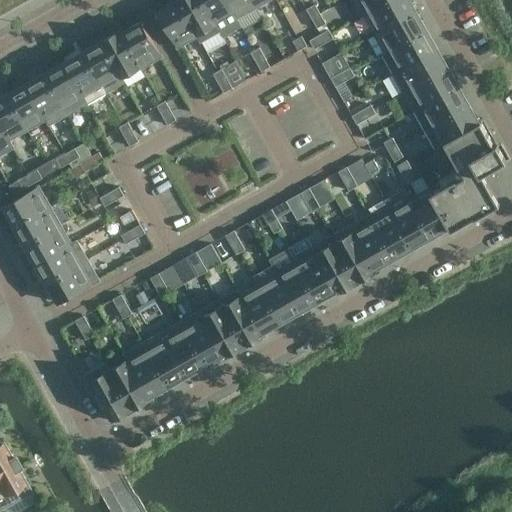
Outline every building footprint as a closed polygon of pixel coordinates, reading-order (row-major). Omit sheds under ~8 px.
[(200,42),(201,41),(177,0),(176,0),(177,1),(158,12),(178,46),(196,35),(200,42)] [(220,31),(202,0),(177,0),(201,41),(220,31)] [(227,0),(202,0),(220,31),(220,30),(216,22),(233,12),(236,18),(237,18),(227,0)] [(256,7),(251,0),(227,0),(237,18),(256,7)] [(390,0),(352,0),(361,16),(390,0)] [(416,10),(409,0),(390,0),(361,16),(362,17),(368,13),(378,32),(416,10)] [(315,4),(306,9),(312,18),(320,13),(315,4)] [(426,29),(423,23),(416,10),(378,32),(388,50),(382,53),(383,54),(426,29)] [(320,13),(312,18),(317,28),(326,23),(320,13)] [(141,67),(161,56),(141,22),(122,32),(121,30),(120,31),(141,67)] [(328,29),(319,34),(324,43),(333,38),(328,29)] [(437,48),(426,29),(383,54),(393,73),(437,48)] [(141,67),(120,31),(102,41),(124,82),(125,81),(123,77),(141,67)] [(314,49),(324,43),(319,34),(309,40),(314,49)] [(293,41),(298,50),(307,45),(302,36),(293,41)] [(102,41),(83,52),(106,92),(124,82),(102,41)] [(251,52),(256,62),(265,57),(259,47),(251,52)] [(447,67),(444,61),(437,48),(393,73),(404,91),(447,67)] [(83,52),(64,63),(87,103),(106,92),(83,52)] [(256,62),(262,71),(270,66),(265,57),(256,62)] [(87,103),(64,63),(45,73),(68,114),(87,103)] [(350,67),(340,72),(345,81),(355,75),(350,67)] [(458,86),(447,67),(404,91),(415,110),(458,86)] [(213,73),(219,83),(227,78),(222,68),(213,73)] [(336,86),(345,81),(340,72),(331,77),(336,86)] [(68,114),(45,73),(26,84),(49,124),(68,114)] [(233,87),(227,78),(219,83),(224,92),(233,87)] [(49,124),(26,84),(8,94),(27,129),(45,118),(48,125),(49,124)] [(469,104),(465,98),(458,86),(415,110),(425,129),(469,104)] [(8,94),(0,98),(0,124),(13,148),(14,147),(9,139),(27,129),(8,94)] [(157,105),(162,115),(171,110),(165,100),(157,105)] [(371,104),(362,110),(366,118),(376,113),(371,104)] [(479,122),(469,104),(425,129),(436,148),(481,122),(481,121),(479,122)] [(176,119),(171,110),(162,115),(168,124),(176,119)] [(357,124),(366,118),(362,110),(352,115),(357,124)] [(119,126),(125,136),(133,131),(128,122),(119,126)] [(474,218),(500,204),(483,174),(507,160),(497,143),(494,145),(481,122),(436,148),(436,149),(445,143),(459,167),(472,160),(477,169),(457,181),(456,180),(432,193),(430,188),(429,189),(452,230),(474,217),(474,218)] [(0,124),(0,154),(13,148),(0,124)] [(370,146),(391,134),(385,124),(365,136),(370,146)] [(130,146),(139,141),(133,131),(125,136),(130,146)] [(384,142),(389,151),(398,146),(392,137),(384,142)] [(389,151),(395,161),(403,156),(398,146),(389,151)] [(75,148),(66,153),(70,162),(80,156),(75,148)] [(104,160),(99,151),(90,157),(95,166),(104,160)] [(61,167),(70,162),(66,153),(56,158),(61,167)] [(85,171),(95,166),(90,157),(80,162),(85,171)] [(379,169),(374,159),(365,164),(370,174),(379,169)] [(407,160),(397,165),(402,174),(412,168),(407,160)] [(72,167),(69,168),(74,177),(85,171),(80,162),(72,167)] [(338,171),(344,181),(352,176),(347,166),(338,171)] [(37,169),(28,174),(33,183),(42,178),(37,169)] [(33,183),(28,174),(18,180),(23,188),(33,183)] [(358,185),(352,176),(344,181),(349,190),(358,185)] [(119,186),(110,192),(114,200),(124,195),(119,186)] [(50,206),(38,187),(4,206),(15,226),(50,206)] [(301,192),(306,202),(315,197),(309,187),(301,192)] [(430,235),(431,237),(449,226),(451,230),(452,230),(429,189),(410,199),(430,235)] [(105,206),(114,200),(110,192),(100,197),(105,206)] [(320,206),(315,197),(306,202),(312,211),(320,206)] [(431,237),(430,235),(410,199),(392,210),(389,203),(388,204),(412,247),(431,237)] [(393,256),(393,258),(412,247),(388,204),(369,214),(393,256)] [(15,226),(26,244),(60,225),(50,206),(15,226)] [(263,214),(268,223),(277,218),(272,209),(263,214)] [(393,258),(393,256),(369,214),(350,225),(376,271),(377,271),(376,268),(393,258)] [(283,228),(277,218),(268,223),(274,233),(283,228)] [(140,224),(131,229),(136,238),(145,232),(140,224)] [(26,244),(37,263),(77,240),(70,243),(60,225),(26,244)] [(331,236),(356,280),(357,282),(376,271),(350,225),(331,236)] [(126,243),(136,238),(131,229),(121,234),(126,243)] [(240,239),(234,230),(226,235),(231,244),(240,239)] [(357,282),(356,280),(331,236),(312,246),(339,292),(357,282)] [(245,249),(240,239),(231,244),(236,254),(245,249)] [(37,263),(47,282),(88,259),(77,240),(37,263)] [(294,257),(317,299),(318,300),(336,290),(338,293),(339,292),(312,246),(294,257)] [(188,256),(193,266),(202,261),(197,251),(188,256)] [(318,300),(317,299),(294,257),(293,258),(296,264),(278,274),(299,311),(318,300)] [(47,282),(59,302),(99,279),(88,259),(47,282)] [(207,270),(202,261),(193,266),(199,275),(207,270)] [(164,282),(159,272),(150,277),(156,287),(164,282)] [(280,320),(281,322),(299,311),(278,274),(260,285),(280,320)] [(164,282),(156,287),(161,296),(170,291),(164,282)] [(281,322),(280,320),(260,285),(242,295),(238,288),(237,289),(263,335),(264,334),(263,332),(281,322)] [(244,344),(245,346),(263,335),(237,289),(218,300),(244,344)] [(144,290),(139,292),(148,307),(157,303),(154,298),(150,300),(144,290)] [(139,292),(136,294),(141,305),(137,307),(140,312),(148,307),(139,292)] [(121,294),(113,299),(118,308),(127,303),(121,294)] [(245,346),(244,344),(218,300),(200,310),(226,356),(245,346)] [(132,313),(127,303),(118,308),(124,318),(132,313)] [(181,321),(205,363),(205,364),(223,354),(225,357),(226,356),(200,310),(181,321)] [(84,315),(75,320),(81,329),(89,325),(84,315)] [(205,364),(205,363),(181,321),(162,332),(187,375),(205,364)] [(86,339),(95,334),(89,325),(81,329),(86,339)] [(167,384),(168,386),(187,375),(162,332),(143,342),(167,384)] [(168,386),(167,384),(143,342),(124,353),(151,399),(151,398),(150,396),(168,386)] [(131,408),(132,409),(151,399),(124,353),(123,353),(127,360),(110,369),(107,363),(106,363),(131,408)] [(132,409),(131,408),(106,363),(86,375),(112,421),(132,409)] [(0,508),(29,492),(17,469),(20,467),(14,455),(10,457),(2,443),(0,444),(0,508)]
